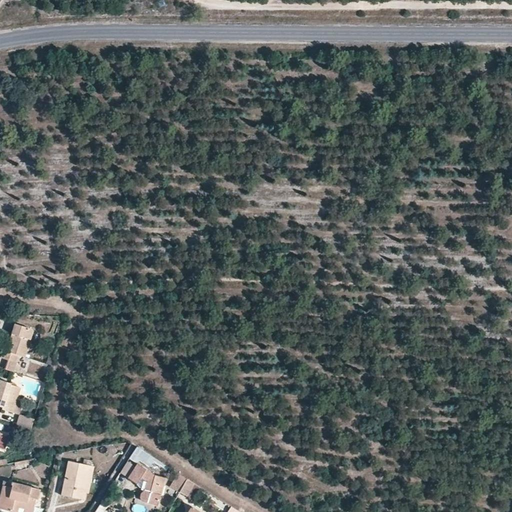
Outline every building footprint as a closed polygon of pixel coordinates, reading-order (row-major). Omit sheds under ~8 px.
[(0,356),(3,358),(0,367),(0,369),(14,374),(21,357),(26,358),(35,333),(15,326),(6,350),(1,348),(0,350),(0,356)] [(0,411),(14,416),(23,391),(11,387),(12,384),(1,380),(0,382),(0,411)] [(19,416),(17,426),(31,429),(34,419),(19,416)] [(155,457),(137,445),(130,457),(136,461),(141,459),(150,465),(152,461),(155,457)] [(155,457),(152,461),(160,466),(163,462),(155,457)] [(82,500),(84,491),(89,465),(69,462),(61,495),(82,500)] [(136,483),(141,476),(147,479),(146,489),(145,489),(142,490),(139,493),(138,498),(141,501),(158,506),(165,476),(154,473),(137,464),(128,477),(136,483)] [(89,465),(84,491),(88,492),(94,466),(89,465)] [(184,484),(187,477),(178,472),(174,479),(184,484)] [(146,489),(147,479),(141,476),(136,483),(146,489)] [(194,482),(187,477),(184,484),(180,490),(187,494),(194,482)] [(0,499),(0,508),(12,511),(13,508),(23,510),(21,511),(33,511),(36,499),(38,499),(40,489),(11,482),(11,486),(4,485),(0,499)]
